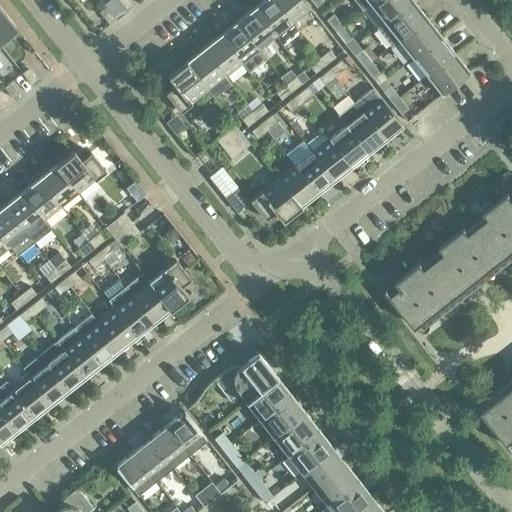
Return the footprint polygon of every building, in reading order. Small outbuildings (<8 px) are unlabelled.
[(261,0),(253,6),(276,35),(282,42),(298,29),(293,21),(275,0),(261,0)] [(310,7),(304,0),(275,0),(293,21),(310,7)] [(355,0),(363,9),(371,2),(373,0),(355,0)] [(385,20),(410,0),(373,0),(371,2),(385,20)] [(427,16),(414,0),(410,0),(385,20),(377,26),(391,44),(399,38),(427,16)] [(0,40),(10,32),(8,30),(15,24),(0,5),(0,40)] [(100,10),(109,22),(115,17),(106,5),(100,10)] [(276,35),(253,6),(236,20),(259,48),(276,35)] [(327,18),(336,30),(343,24),(334,12),(327,18)] [(399,38),(413,56),(441,34),(427,16),(399,38)] [(266,57),(259,48),(236,20),(219,33),(242,61),(249,71),(266,57)] [(346,41),(353,36),(343,24),(336,30),(346,41)] [(242,61),(219,33),(202,46),(225,75),(242,61)] [(413,56),(427,74),(455,52),(441,34),(413,56)] [(185,60),(208,88),(214,96),(231,82),(225,75),(202,46),(185,60)] [(326,63),(336,55),(330,48),(320,56),(326,63)] [(372,60),(362,48),(355,54),(364,65),(372,60)] [(442,92),(470,70),(455,52),(427,74),(442,92)] [(316,71),(326,63),(320,56),(310,64),(316,71)] [(181,110),(208,88),(185,60),(168,74),(175,83),(166,91),(181,110)] [(340,60),(330,68),(335,75),(346,67),(340,60)] [(374,77),(381,72),(372,60),(364,65),(374,77)] [(22,72),(31,83),(37,78),(28,67),(22,72)] [(330,68),(319,76),(325,83),(335,75),(330,68)] [(296,75),(286,83),(292,90),(302,82),(296,75)] [(4,86),(13,97),(19,92),(10,81),(4,86)] [(276,91),(282,98),(292,90),(286,83),(276,91)] [(384,90),(393,102),(400,96),(391,85),(384,90)] [(373,86),(355,100),(385,138),(403,124),(373,86)] [(312,94),(306,87),(296,95),(302,102),(312,94)] [(291,110),(302,102),(296,95),(286,103),(291,110)] [(400,96),(393,102),(402,114),(409,108),(400,96)] [(338,114),(346,123),(368,151),(385,138),(355,100),(338,114)] [(258,117),(268,109),(262,102),(252,110),(258,117)] [(248,125),(258,117),(252,110),(242,118),(248,125)] [(272,114),(262,122),(268,129),(278,121),(272,114)] [(187,127),(177,115),(168,122),(177,135),(187,127)] [(258,137),(268,129),(262,122),(252,130),(258,137)] [(216,138),(224,148),(243,133),(235,123),(216,138)] [(346,123),(329,137),(351,165),(368,151),(346,123)] [(243,133),(224,148),(232,157),(251,142),(243,133)] [(329,137),(312,150),(334,178),(351,165),(329,137)] [(78,191),(105,169),(90,151),(81,158),(73,149),(56,163),(78,191)] [(312,150),(295,163),(317,192),(334,178),(312,150)] [(39,176),(61,204),(78,191),(56,163),(39,176)] [(317,192),(295,163),(278,177),(300,205),(317,192)] [(44,218),(61,204),(39,176),(22,189),(44,218)] [(282,219),(300,205),(278,177),(251,198),(266,217),(275,210),(282,219)] [(511,188),(409,270),(386,288),(416,325),(511,250),(511,188)] [(22,190),(5,203),(33,239),(50,226),(22,190)] [(33,239),(5,203),(0,206),(0,232),(10,245),(16,253),(33,239)] [(105,225),(113,235),(132,220),(124,211),(105,225)] [(140,230),(132,220),(113,235),(121,245),(140,230)] [(172,227),(164,234),(170,242),(179,235),(172,227)] [(0,232),(0,252),(10,245),(0,232)] [(98,232),(88,240),(94,247),(104,239),(98,232)] [(78,248),(84,255),(94,247),(88,240),(78,248)] [(114,251),(108,244),(98,252),(103,259),(114,251)] [(188,250),(180,256),(186,264),(194,257),(188,250)] [(98,252),(88,260),(93,267),(103,259),(98,252)] [(175,258),(148,280),(170,308),(188,294),(181,284),(190,277),(175,258)] [(64,259),(54,267),(60,274),(70,266),(64,259)] [(44,275),(50,282),(60,274),(54,267),(44,275)] [(74,271),(64,279),(70,286),(80,278),(74,271)] [(141,271),(125,285),(153,321),(170,308),(148,280),(141,271)] [(70,286),(64,279),(54,287),(59,294),(70,286)] [(108,298),(114,306),(137,335),(153,321),(125,285),(108,298)] [(30,286),(20,294),(26,301),(36,293),(30,286)] [(16,309),(26,301),(20,294),(10,302),(16,309)] [(39,297),(29,306),(35,313),(45,305),(39,297)] [(29,306),(19,314),(24,321),(35,313),(29,306)] [(137,335),(114,306),(97,320),(120,348),(137,335)] [(120,348),(97,320),(91,311),(73,325),(80,333),(102,362),(120,348)] [(11,332),(5,324),(0,328),(0,338),(1,340),(11,332)] [(80,333),(63,347),(85,375),(102,362),(80,333)] [(56,339),(39,352),(68,389),(85,375),(63,347),(56,339)] [(258,351),(240,365),(239,365),(235,365),(232,366),(228,368),(225,370),(222,372),(216,376),(213,378),(230,399),(239,391),(247,401),(278,376),(258,351)] [(22,366),(29,374),(51,402),(68,389),(39,352),(22,366)] [(12,387),(34,416),(51,402),(29,374),(12,387)] [(292,394),(286,386),(278,376),(247,401),(261,419),(292,394)] [(0,406),(17,429),(34,416),(12,387),(5,379),(0,383),(0,406)] [(511,385),(483,409),(511,446),(511,385)] [(306,411),(292,394),(261,419),(274,436),(306,411)] [(0,442),(17,429),(0,406),(0,442)] [(206,437),(184,409),(166,423),(189,451),(206,437)] [(320,429),(314,421),(306,411),(274,436),(288,454),(320,429)] [(189,451),(166,423),(149,437),(172,465),(189,451)] [(336,449),(320,429),(288,454),(303,472),(334,448),(335,450),(336,449)] [(223,448),(230,442),(222,432),(215,438),(223,448)] [(149,437),(132,450),(155,478),(172,465),(149,437)] [(231,459),(239,453),(230,442),(223,448),(231,459)] [(115,464),(137,492),(155,478),(132,450),(115,464)] [(356,482),(360,479),(344,459),(343,460),(344,461),(314,486),(328,504),(356,482)] [(251,484),(258,478),(249,466),(242,472),(251,484)] [(215,485),(221,492),(230,485),(224,477),(215,485)] [(258,478),(251,484),(260,495),(268,490),(258,478)] [(360,479),(356,482),(328,504),(334,511),(354,511),(374,497),(360,479)] [(205,492),(211,500),(221,492),(215,485),(205,492)] [(86,511),(94,506),(78,486),(75,488),(69,493),(64,497),(63,500),(61,502),(59,505),(59,508),(54,511),(86,511)] [(385,511),(374,497),(354,511),(385,511)] [(132,511),(141,511),(143,511),(135,500),(128,506),(132,511)]
